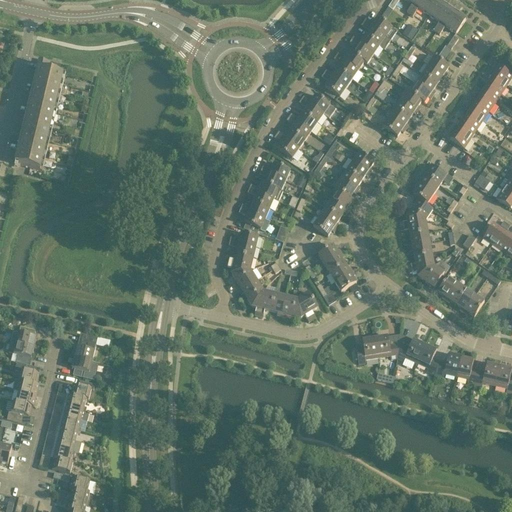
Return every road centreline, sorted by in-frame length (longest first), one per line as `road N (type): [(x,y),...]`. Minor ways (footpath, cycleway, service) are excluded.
road 1 (residential): [(229,319),(215,257),(236,185),(310,71),(357,12),(382,0)]
road 2 (tertiary): [(154,511),(152,373),(162,305)]
road 3 (residential): [(388,283),(318,336),(229,319)]
road 4 (residential): [(0,481),(26,487),(60,348)]
road 5 (residential): [(388,283),(358,234),(419,141)]
road 6 (residential): [(0,151),(32,12)]
road 7 (residential): [(511,353),(437,321),(388,283)]
road 8 (residential): [(419,141),(493,32)]
